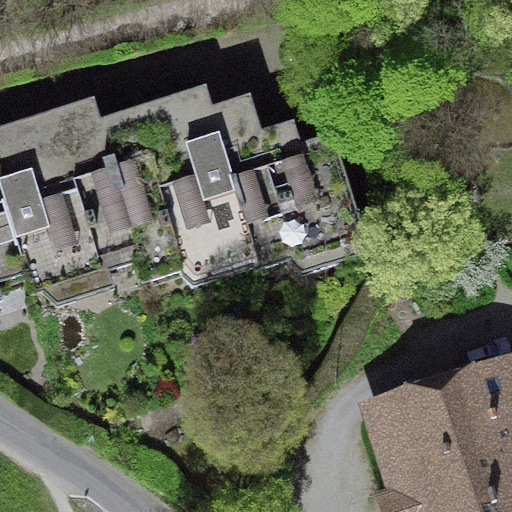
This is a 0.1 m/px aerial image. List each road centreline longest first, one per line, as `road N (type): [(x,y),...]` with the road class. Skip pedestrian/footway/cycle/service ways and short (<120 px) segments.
road 1 (track): [(0,60),(237,0)]
road 2 (residential): [(136,511),(0,419)]
